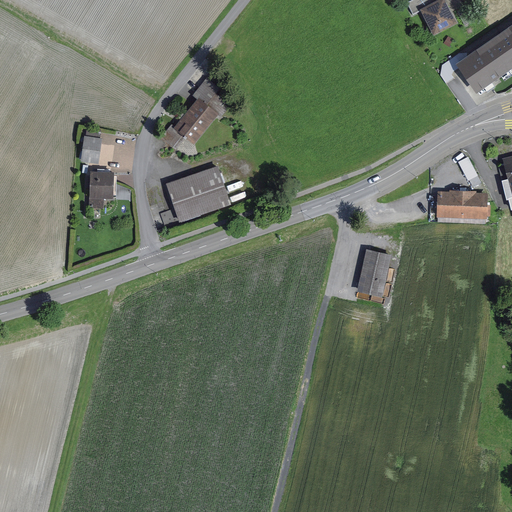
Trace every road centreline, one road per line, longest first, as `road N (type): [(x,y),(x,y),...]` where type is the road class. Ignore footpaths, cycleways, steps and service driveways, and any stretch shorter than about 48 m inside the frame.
road 1 (primary): [(474,124),(384,181),(156,263)]
road 2 (residential): [(156,263),(139,173),(148,135),(246,0)]
road 3 (track): [(113,279),(55,511)]
road 4 (track): [(335,290),(278,511)]
road 5 (primary): [(156,263),(0,313)]
